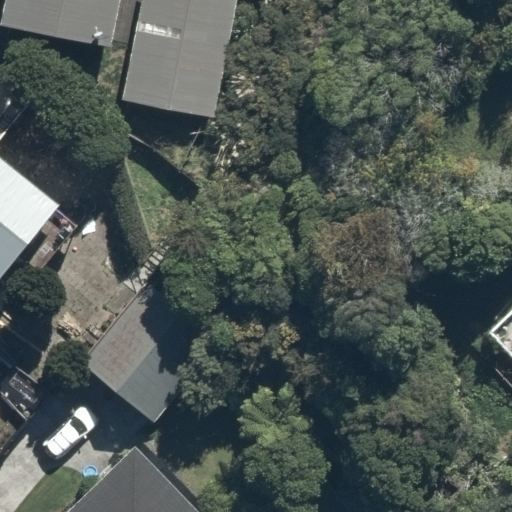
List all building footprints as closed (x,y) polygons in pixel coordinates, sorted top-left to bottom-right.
[(126,0),(16,0),(13,23),(119,41),(126,0)] [(147,0),(134,97),(227,110),(241,0),(147,0)] [(0,139),(0,285),(4,289),(75,200),(0,139)] [(136,275),(78,355),(161,415),(219,335),(136,275)] [(202,511),(134,443),(63,511),(202,511)]
